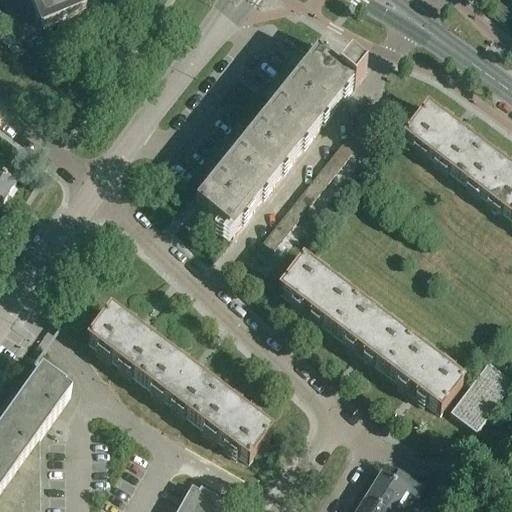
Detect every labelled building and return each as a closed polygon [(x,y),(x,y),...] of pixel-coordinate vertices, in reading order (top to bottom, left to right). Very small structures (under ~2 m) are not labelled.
[(29,0),(43,33),(85,15),(78,0),(29,0)] [(195,212),(200,216),(199,216),(205,221),(205,220),(232,242),(353,93),(354,94),(366,79),(343,60),(332,74),(323,67),(324,65),(320,61),(318,63),(316,62),(195,212)] [(375,109),(370,115),(380,123),(385,117),(375,109)] [(404,143),(475,197),(497,167),(427,113),(404,143)] [(370,115),(364,121),(375,129),(380,123),(370,115)] [(364,121),(359,128),(369,136),(375,129),(364,121)] [(359,128),(354,134),(364,142),(369,136),(359,128)] [(354,134),(349,140),(359,148),(364,142),(354,134)] [(349,140),(344,146),(354,154),(359,148),(349,140)] [(344,146),(339,153),(349,161),(354,154),(344,146)] [(339,153),(334,159),(344,167),(349,161),(339,153)] [(334,159),(329,165),(339,173),(344,167),(334,159)] [(329,165),(324,171),(334,180),(339,173),(329,165)] [(475,197),(511,224),(511,178),(497,167),(475,197)] [(324,171),(319,178),(329,186),(334,180),(324,171)] [(0,210),(1,211),(16,188),(0,178),(0,210)] [(319,178),(314,184),(324,192),(329,186),(319,178)] [(314,184),(309,190),(319,198),(324,192),(314,184)] [(309,190),(304,197),(314,205),(319,198),(309,190)] [(304,197),(299,203),(309,211),(314,205),(304,197)] [(299,203),(294,209),(304,217),(309,211),(299,203)] [(294,209),(289,215),(299,223),(304,217),(294,209)] [(289,215),(284,222),(294,230),(299,223),(289,215)] [(284,222),(279,228),(289,236),(294,230),(284,222)] [(279,228),(274,234),(284,242),(289,236),(279,228)] [(274,234),(269,240),(279,249),(284,242),(274,234)] [(269,240),(264,247),(274,255),(279,249),(269,240)] [(264,247),(258,253),(269,261),(274,255),(264,247)] [(269,261),(258,253),(253,259),(263,267),(269,261)] [(279,298),(333,339),(355,309),(302,269),(279,298)] [(333,339),(386,379),(409,350),(355,309),(333,339)] [(88,348),(141,388),(164,359),(134,336),(110,318),(88,348)] [(409,350),(386,379),(440,420),(462,390),(409,350)] [(141,388),(195,429),(217,399),(164,359),(141,388)] [(0,511),(224,511),(226,510),(200,495),(198,499),(190,495),(180,511),(39,511),(39,444),(71,400),(64,395),(66,392),(42,374),(38,380),(38,363),(0,416),(0,511)] [(450,420),(475,439),(511,391),(511,388),(487,370),(450,420)] [(217,399),(195,429),(248,469),(271,439),(217,399)] [(382,479),(366,504),(378,511),(394,511),(406,494),(412,498),(418,488),(399,475),(392,486),(382,479)] [(503,491),(511,496),(511,480),(510,479),(503,491)]
